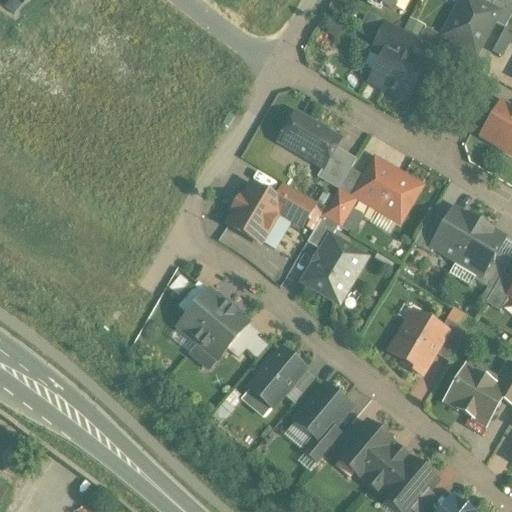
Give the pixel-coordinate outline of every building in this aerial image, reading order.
[(369,0),(391,11),(397,0),(369,0)] [(474,0),(461,0),(441,38),(476,57),(494,24),(500,14),(488,7),(474,0)] [(511,16),(511,1),(509,0),(491,0),(488,7),(500,14),(494,24),(505,30),(505,29),(511,16)] [(419,41),(387,24),(377,44),(387,49),(388,48),(409,59),(419,41)] [(511,41),(511,33),(505,29),(505,30),(499,40),(510,46),(511,41)] [(510,46),(499,40),(492,54),(502,60),(510,46)] [(409,59),(388,48),(387,49),(370,83),(406,102),(424,67),(409,59)] [(511,111),(502,105),(482,138),(511,156),(511,111)] [(340,142),(295,115),(279,143),(323,169),(324,169),(336,149),(340,142)] [(336,149),(324,169),(323,169),(317,179),(338,192),(357,161),(336,149)] [(419,189),(375,163),(355,197),(399,223),(419,189)] [(276,202),(251,187),(243,200),(241,198),(233,213),(235,214),(228,226),(260,245),(278,215),(280,210),(283,206),(276,202)] [(315,205),(285,187),(276,202),(283,206),(280,210),(278,215),(301,229),(315,205)] [(356,202),(338,192),(322,219),(339,229),(340,229),(356,202)] [(447,224),(432,249),(436,251),(457,263),(480,225),(473,221),(472,222),(454,211),(447,224)] [(432,215),(414,246),(432,257),(436,251),(432,249),(447,224),(432,215)] [(322,219),(307,244),(322,253),(330,239),(331,240),(338,228),(339,229),(322,219)] [(486,229),(480,225),(457,263),(477,276),(481,278),(496,253),(503,240),(486,230),(486,229)] [(331,240),(330,239),(322,253),(304,284),(339,305),(365,260),(331,240)] [(511,262),(496,253),(481,278),(477,276),(474,281),(493,293),(493,292),(504,274),(511,262)] [(511,291),(511,279),(504,274),(493,292),(507,300),(508,299),(509,296),(511,291)] [(208,292),(178,328),(198,345),(228,309),(208,292)] [(507,300),(493,292),(493,293),(485,305),(500,313),(508,300),(507,300)] [(249,326),(228,309),(198,345),(218,362),(249,326)] [(441,330),(414,314),(390,355),(405,364),(404,367),(421,377),(434,355),(447,334),(441,330)] [(447,334),(434,355),(450,365),(468,334),(447,321),(441,330),(447,334)] [(275,360),(273,359),(258,377),(260,379),(249,391),(272,410),(304,371),(282,352),(275,360)] [(511,366),(510,366),(509,365),(508,366),(496,387),(507,394),(502,402),(511,408),(511,366)] [(496,387),(465,369),(464,370),(446,401),(445,401),(444,403),(446,404),(459,411),(458,412),(472,421),(473,420),(485,427),(487,428),(488,426),(487,426),(502,402),(507,394),(496,387)] [(350,409),(325,388),(296,423),(314,439),(320,444),(333,430),(350,409)] [(392,445),(368,425),(358,436),(344,453),(338,460),(372,489),(401,455),(391,447),(392,445)] [(358,436),(349,428),(342,438),(335,445),(344,453),(358,436)] [(342,438),(333,430),(320,444),(314,439),(303,452),(318,465),(335,445),(342,438)] [(436,482),(412,462),(411,463),(401,455),(372,489),(399,511),(410,511),(412,510),(413,511),(426,511),(435,501),(426,493),(436,482)] [(442,511),(469,511),(462,506),(461,506),(453,499),(442,511)]
